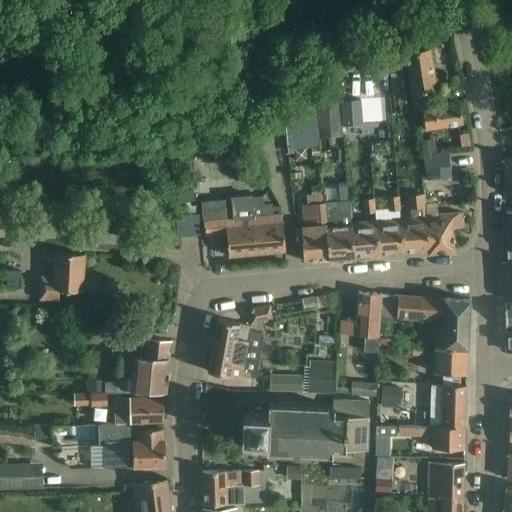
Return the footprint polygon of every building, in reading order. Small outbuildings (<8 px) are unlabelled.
[(405,50),(411,92),(429,89),(436,88),(429,47),(405,50)] [(395,114),(407,112),(402,72),(390,74),(395,114)] [(432,106),(429,89),(411,92),(414,111),(422,109),(425,127),(462,121),(459,102),(432,106)] [(317,102),(319,137),(340,135),(336,91),(317,102)] [(382,97),(341,100),(343,125),(371,123),(371,119),(384,118),(382,97)] [(313,103),(284,120),(287,149),(311,147),(317,146),(313,103)] [(433,138),(422,139),(424,151),(435,149),(433,138)] [(317,146),(311,147),(312,154),(320,154),(319,146),(317,146)] [(215,159),(225,158),(224,148),(214,149),(215,159)] [(306,149),(294,149),(295,161),(307,160),(306,149)] [(450,175),(447,152),(422,156),(426,179),(450,175)] [(511,157),(502,158),(506,192),(511,191),(511,157)] [(339,201),(323,202),(329,260),(354,258),(354,256),(353,255),(350,225),(349,226),(349,223),(349,222),(346,183),(337,184),(339,201)] [(329,260),(323,202),(321,188),(310,189),(311,193),(306,193),(307,204),(301,204),(303,227),(295,228),(297,244),(302,243),(303,260),(328,258),(328,260),(329,260)] [(195,189),(173,191),(174,203),(196,201),(195,189)] [(428,249),(425,215),(423,192),(409,194),(411,217),(400,218),(403,251),(420,249),(427,249),(428,249)] [(386,195),(387,210),(399,209),(397,194),(386,195)] [(284,251),(280,213),(272,214),(271,203),(262,204),(261,196),(250,197),(250,195),(231,197),(231,199),(201,202),(205,236),(226,234),(228,256),(284,251)] [(362,213),(373,211),(372,197),(361,198),(362,213)] [(196,204),(181,206),(182,214),(187,214),(197,213),(196,204)] [(426,218),(425,215),(428,249),(427,249),(428,252),(454,250),(452,228),(462,227),(461,212),(438,214),(438,217),(426,218)] [(199,213),(197,213),(187,214),(189,236),(201,234),(199,213)] [(187,214),(182,214),(175,215),(177,237),(189,236),(187,214)] [(403,251),(400,218),(374,220),(378,253),(403,251)] [(378,253),(374,220),(349,222),(349,223),(349,226),(350,225),(353,255),(354,256),(378,253)] [(82,290),(84,253),(56,251),(54,277),(41,276),(40,298),(59,299),(59,289),(82,290)] [(511,260),(506,260),(502,260),(503,298),(511,297),(511,260)] [(8,269),(7,285),(20,286),(21,270),(8,269)] [(344,319),(343,333),(365,334),(364,351),(377,352),(379,320),(380,293),(358,292),(356,320),(344,319)] [(380,293),(379,320),(396,321),(396,318),(431,320),(430,344),(432,344),(432,346),(435,346),(435,345),(466,346),(468,299),(398,294),(382,293),(380,293)] [(324,294),(303,299),(306,311),(327,306),(324,294)] [(272,316),(270,306),(250,310),(253,319),(272,316)] [(212,346),(208,370),(240,375),(240,374),(256,377),(264,333),(248,330),(249,325),(237,323),(217,319),(214,336),(212,346)] [(313,337),(329,338),(330,327),(314,326),(313,337)] [(167,373),(169,342),(145,340),(144,359),(134,358),(133,378),(127,378),(127,381),(105,381),(105,392),(107,392),(107,391),(132,392),(132,390),(166,392),(167,382),(168,373),(167,373)] [(435,352),(434,372),(465,374),(466,346),(435,345),(435,346),(435,352)] [(311,360),(309,391),(335,392),(336,361),(311,360)] [(301,379),(302,366),(269,364),(268,377),(301,379)] [(352,381),(351,395),(376,396),(377,382),(352,381)] [(431,385),(430,427),(465,426),(466,386),(431,385)] [(383,387),(382,404),(397,405),(398,388),(383,387)] [(107,405),(107,392),(105,392),(74,393),(74,404),(91,404),(91,405),(107,405)] [(164,420),(163,395),(115,396),(116,422),(98,423),(130,422),(143,422),(143,421),(164,420)] [(333,399),(333,407),(267,405),(267,415),(244,414),(243,440),(267,441),(266,452),(354,455),(354,448),(367,448),(368,416),(368,401),(333,399)] [(63,430),(90,429),(90,415),(63,416),(63,430)] [(163,438),(162,428),(143,429),(143,422),(130,422),(98,423),(98,445),(104,445),(105,466),(133,465),(133,466),(166,465),(165,438),(163,438)] [(52,425),(34,424),(34,438),(53,438),(52,425)] [(377,425),(377,434),(398,435),(432,436),(432,447),(464,448),(465,426),(430,427),(398,426),(377,425)] [(392,472),(393,449),(373,448),(372,471),(392,472)] [(463,497),(464,463),(428,462),(427,495),(463,497)] [(17,463),(0,463),(0,488),(18,488),(17,463)] [(301,466),(290,466),(290,478),(301,478),(301,466)] [(360,478),(361,468),(329,466),(329,477),(360,478)] [(257,469),(202,472),(203,504),(241,502),(241,484),(258,484),(257,469)] [(391,489),(391,479),(375,478),(374,489),(391,489)] [(170,511),(166,479),(133,483),(136,509),(140,509),(140,511),(170,511)] [(511,511),(511,486),(505,485),(502,511),(511,511)] [(461,511),(463,497),(427,495),(427,511),(461,511)]
